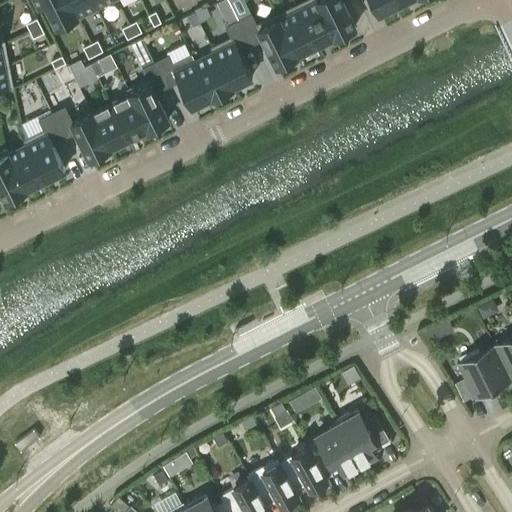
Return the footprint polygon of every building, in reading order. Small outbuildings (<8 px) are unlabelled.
[(47,4),(57,26),(77,16),(68,0),(35,0),(40,8),(47,4)] [(68,0),(77,16),(97,6),(93,0),(68,0)] [(228,0),(238,19),(251,44),(263,38),(276,65),(298,54),(297,54),(296,54),(276,14),(257,24),(244,0),(228,0)] [(304,0),(295,4),(316,44),(334,35),(335,35),(317,0),(304,0)] [(317,0),(335,35),(334,35),(335,36),(356,26),(342,0),(317,0)] [(373,0),(380,14),(400,4),(397,0),(373,0)] [(316,44),(295,4),(276,14),(296,54),(297,54),(316,44)] [(149,14),(154,25),(161,21),(156,11),(149,14)] [(193,26),(200,22),(195,11),(188,15),(193,26)] [(30,30),(41,25),(37,17),(26,23),(30,30)] [(211,46),(213,50),(214,50),(232,87),(252,77),(238,50),(251,44),(238,19),(226,25),(231,36),(211,46)] [(129,24),(135,35),(142,31),(137,20),(129,24)] [(122,27),(127,38),(135,35),(129,24),(122,27)] [(30,30),(33,37),(44,32),(41,25),(30,30)] [(98,39),(90,43),(96,54),(103,50),(98,39)] [(0,66),(9,64),(5,43),(0,43),(0,66)] [(89,57),(96,54),(90,43),(83,47),(89,57)] [(194,60),(213,97),(232,87),(214,50),(213,50),(195,60),(194,60)] [(168,54),(155,61),(167,86),(179,80),(193,106),(213,97),(194,60),(195,60),(191,53),(190,53),(172,62),(168,54)] [(52,60),(55,68),(66,62),(62,55),(52,60)] [(92,63),(97,73),(104,70),(99,59),(92,63)] [(167,86),(155,61),(142,67),(147,78),(127,88),(130,92),(131,92),(149,128),(169,118),(155,92),(167,86)] [(97,73),(92,63),(84,66),(90,77),(97,73)] [(9,64),(0,66),(0,88),(13,86),(9,64)] [(130,92),(111,101),(129,138),(149,128),(131,92),(130,92)] [(129,138),(111,101),(91,111),(109,148),(129,138)] [(65,106),(52,112),(64,137),(76,131),(90,158),(109,148),(91,111),(72,121),(65,106)] [(24,139),(26,144),(27,143),(46,180),(65,170),(52,143),(64,137),(52,112),(39,119),(44,129),(24,139)] [(26,144),(9,152),(7,153),(26,189),(46,180),(27,143),(26,144)] [(0,187),(6,199),(26,189),(7,153),(9,152),(6,148),(0,151),(0,187)] [(483,319),(498,311),(492,299),(477,307),(483,319)] [(422,331),(428,343),(443,335),(437,324),(422,331)] [(511,379),(511,334),(494,343),(511,379)] [(463,374),(454,379),(463,397),(472,392),(475,398),(511,379),(494,343),(457,361),(463,374)] [(312,401),(320,397),(314,387),(306,391),(312,401)] [(270,407),(274,416),(285,410),(280,402),(270,407)] [(335,419),(337,423),(338,422),(361,463),(374,455),(373,453),(376,451),(373,447),(389,438),(376,414),(365,420),(358,406),(335,419)] [(251,415),(240,421),(244,429),(255,423),(251,415)] [(309,444),(325,474),(341,466),(343,470),(346,468),(347,470),(361,463),(338,422),(337,423),(305,441),(307,445),(309,444)] [(15,442),(21,450),(27,446),(36,439),(40,436),(34,428),(15,442)] [(227,440),(222,431),(213,436),(218,445),(227,440)] [(307,445),(280,461),(295,488),(307,482),(312,490),(324,484),(323,481),(328,478),(325,474),(309,444),(307,445)] [(192,446),(185,450),(189,457),(196,453),(192,446)] [(247,473),(249,478),(251,477),(266,505),(278,498),(283,507),(295,500),(294,498),(299,495),(295,488),(280,461),(277,456),(247,473)] [(158,484),(167,479),(161,469),(153,474),(158,484)] [(231,511),(267,511),(270,511),(266,505),(251,477),(249,478),(220,494),(223,499),(224,499),(231,511)] [(206,491),(185,503),(184,503),(188,511),(231,511),(224,499),(223,499),(214,505),(206,491)] [(119,495),(112,503),(119,511),(127,503),(119,495)] [(188,511),(184,503),(185,503),(184,501),(163,511),(188,511)] [(140,511),(131,503),(123,511),(140,511)]
